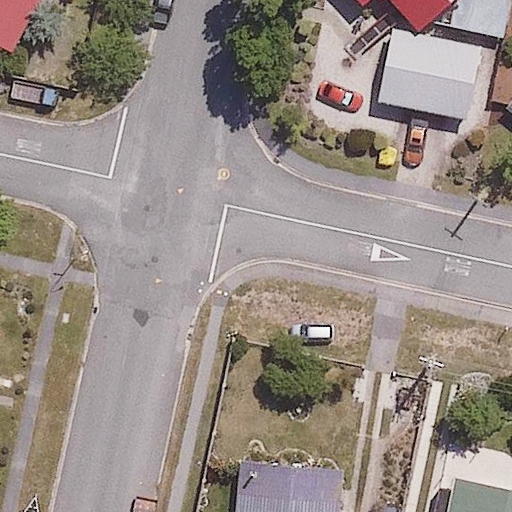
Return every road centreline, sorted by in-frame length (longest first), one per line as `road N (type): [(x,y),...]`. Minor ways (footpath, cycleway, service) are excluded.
road 1 (residential): [(511,267),(169,188)]
road 2 (residential): [(169,188),(98,511)]
road 3 (residential): [(208,0),(169,188)]
road 4 (residential): [(169,188),(0,152)]
